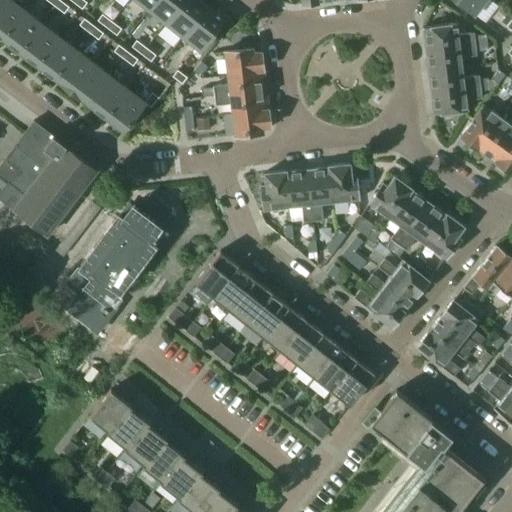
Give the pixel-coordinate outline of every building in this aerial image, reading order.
[(0,38),(2,40),(24,10),(10,0),(4,0),(0,6),(0,38)] [(65,13),(69,7),(60,0),(59,0),(55,6),(65,13)] [(87,2),(84,0),(73,0),(73,1),(82,9),(87,2)] [(137,0),(149,9),(156,0),(137,0)] [(166,22),(183,0),(156,0),(149,9),(166,22)] [(183,36),(207,6),(200,0),(183,0),(166,22),(183,36)] [(484,0),(456,0),(474,14),(484,0)] [(201,50),(225,19),(207,6),(183,36),(201,50)] [(19,53),(41,24),(24,10),(2,40),(19,53)] [(103,14),(98,20),(107,28),(112,21),(103,14)] [(89,32),(94,26),(85,18),(80,25),(89,32)] [(122,29),(112,21),(107,28),(117,35),(122,29)] [(423,27),(426,49),(475,44),(473,32),(458,34),(457,23),(423,27)] [(36,66),(59,37),(41,24),(19,53),(36,66)] [(99,39),(104,33),(94,26),(89,32),(99,39)] [(53,79),(76,50),(59,37),(36,66),(53,79)] [(137,40),(132,46),(141,54),(146,47),(137,40)] [(124,58),(128,52),(119,44),(114,51),(124,58)] [(476,55),(475,44),(426,49),(428,71),(462,67),(461,57),(476,55)] [(156,55),(146,47),(141,54),(151,61),(156,55)] [(263,70),(261,52),(254,52),(253,48),(225,51),(227,75),(262,70),(263,70)] [(70,93),(93,63),(76,50),(53,79),(70,93)] [(138,59),(128,52),(124,58),(133,66),(138,59)] [(201,61),(194,71),(200,76),(207,66),(201,61)] [(88,106),(110,76),(93,63),(70,93),(88,106)] [(463,76),(462,67),(428,71),(431,92),(480,86),(479,75),(463,76)] [(505,73),(498,67),(493,74),(500,80),(505,74),(505,73)] [(176,70),(171,76),(182,84),(183,85),(187,78),(176,70)] [(264,89),(262,70),(227,75),(229,83),(213,85),(213,86),(214,95),(264,89)] [(105,119),(127,89),(110,76),(88,106),(105,119)] [(214,95),(213,86),(202,88),(203,96),(214,95)] [(481,97),(480,86),(431,92),(434,114),(467,110),(466,99),(481,97)] [(122,132),(144,102),(127,89),(105,119),(122,132)] [(267,108),(264,89),(214,95),(216,105),(231,103),(232,112),(267,108)] [(152,92),(145,102),(151,107),(159,97),(152,92)] [(477,148),(500,116),(484,104),(461,136),(477,148)] [(183,107),(185,119),(193,118),(192,106),(183,107)] [(270,127),(268,108),(267,108),(232,112),(234,127),(225,128),(226,136),(263,132),(263,128),(270,127)] [(511,120),(510,123),(500,116),(477,148),(495,160),(511,136),(511,120)] [(194,130),(193,118),(185,119),(186,131),(194,130)] [(0,198),(47,235),(93,176),(98,169),(34,121),(15,145),(4,160),(18,170),(0,191),(0,198)] [(511,173),(511,172),(511,136),(495,160),(511,173)] [(351,175),(351,171),(350,163),(328,165),(328,166),(332,203),(358,200),(355,174),(351,175)] [(332,203),(328,166),(308,169),(313,220),(323,219),(322,204),(332,203)] [(313,220),(308,169),(286,171),(290,207),(301,206),(302,221),(313,220)] [(290,207),(286,171),(284,171),(284,170),(264,172),(266,184),(261,185),(264,210),(290,207)] [(389,219),(412,188),(394,175),(387,185),(384,183),(368,203),(389,219)] [(398,242),(428,201),(412,189),(412,188),(389,219),(381,229),(398,242)] [(170,209),(151,195),(139,210),(132,204),(123,216),(120,213),(66,282),(79,292),(67,308),(97,331),(116,307),(109,301),(117,289),(119,291),(155,243),(156,244),(166,231),(158,225),(170,209)] [(100,207),(93,201),(69,233),(77,238),(100,207)] [(423,242),(445,213),(428,201),(398,242),(406,248),(415,236),(423,242)] [(460,237),(457,235),(464,226),(446,213),(445,214),(445,213),(423,242),(445,258),(460,237)] [(291,224),(284,225),(285,237),(293,236),(291,224)] [(366,237),(373,242),(380,232),(373,228),(366,237)] [(340,230),(333,239),(339,244),(347,235),(340,230)] [(357,236),(349,245),(355,250),(363,241),(357,236)] [(315,239),(307,240),(309,252),(316,251),(315,239)] [(333,239),(325,249),(332,254),(339,244),(333,239)] [(392,252),(398,244),(392,239),(386,247),(392,252)] [(405,248),(398,244),(392,252),(399,256),(405,248)] [(348,260),(355,250),(349,245),(342,255),(348,260)] [(493,281),(511,257),(496,245),(464,286),(472,292),(481,281),(489,287),(493,281)] [(213,296),(238,265),(220,250),(195,282),(213,296)] [(511,255),(511,257),(493,281),(511,296),(511,255)] [(415,295),(428,279),(403,259),(396,267),(385,258),(378,266),(390,275),(415,295)] [(327,274),(333,279),(341,269),(334,264),(327,274)] [(230,309),(255,278),(238,265),(213,296),(230,309)] [(403,311),(415,295),(390,275),(384,283),(372,273),(366,281),(378,291),(403,311)] [(247,323),(272,291),(255,278),(230,309),(247,323)] [(403,311),(378,291),(372,298),(360,289),(354,297),(391,326),(403,311)] [(264,336),(289,305),(272,291),(247,323),(264,336)] [(464,298),(460,304),(469,311),(474,305),(464,298)] [(469,311),(460,304),(453,299),(441,315),(475,342),(478,344),(484,337),(472,327),(479,319),(469,311)] [(281,349),(306,318),(289,305),(264,336),(281,349)] [(483,313),(474,305),(469,311),(479,319),(483,313)] [(183,312),(176,307),(176,306),(168,316),(176,322),(183,312)] [(475,342),(441,315),(429,330),(457,353),(463,358),(475,342)] [(306,318),(281,349),(298,363),(323,332),(306,318)] [(511,320),(510,319),(503,328),(509,333),(511,329),(511,320)] [(194,321),(186,330),(193,336),(201,327),(194,321)] [(457,353),(429,330),(416,346),(453,375),(460,367),(451,361),(457,353)] [(315,376),(340,345),(323,332),(298,363),(315,376)] [(497,349),(504,340),(498,335),(490,344),(497,349)] [(220,357),(228,347),(220,342),(212,351),(220,357)] [(332,390),(357,358),(340,345),(315,376),(332,390)] [(235,353),(228,347),(220,357),(227,363),(235,353)] [(510,362),(511,359),(511,353),(506,348),(501,355),(510,362)] [(484,365),(492,355),(486,350),(478,360),(484,365)] [(350,404),(374,373),(357,358),(332,390),(350,404)] [(472,380),(480,371),(474,366),(466,375),(472,380)] [(254,384),(261,374),(254,368),(246,378),(254,384)] [(489,370),(484,376),(493,384),(498,377),(489,370)] [(269,380),(261,374),(254,384),(261,390),(269,380)] [(488,390),(493,384),(484,376),(479,383),(488,390)] [(511,383),(510,386),(499,377),(498,377),(493,384),(511,398),(511,383)] [(511,398),(493,384),(488,390),(500,400),(494,407),(511,421),(511,398)] [(108,432),(131,404),(111,388),(90,415),(108,430),(107,431),(108,432)] [(449,511),(479,475),(442,445),(451,434),(432,418),(396,390),(370,422),(406,451),(421,463),(410,477),(413,480),(390,510),(387,507),(382,511),(449,511)] [(288,411),(295,401),(288,395),(280,405),(288,411)] [(303,407),(295,401),(288,411),(295,417),(303,407)] [(126,449),(148,421),(130,407),(132,405),(131,404),(108,432),(126,446),(125,448),(126,449)] [(143,465),(166,437),(148,423),(149,422),(148,421),(126,449),(143,463),(142,464),(143,465)] [(322,438),(330,429),(322,423),(315,432),(322,438)] [(161,482),(183,454),(166,440),(167,438),(166,437),(143,465),(161,479),(160,481),(161,482)] [(78,446),(71,440),(70,440),(63,449),(70,455),(78,446)] [(179,498),(201,470),(183,456),(184,455),(183,454),(161,482),(179,496),(177,497),(179,498)] [(100,481),(107,472),(100,466),(92,476),(100,481)] [(198,511),(219,486),(201,472),(202,471),(201,470),(179,498),(195,511),(198,511)] [(115,478),(107,472),(100,481),(108,487),(115,478)] [(229,511),(236,503),(218,489),(220,487),(219,486),(198,511),(229,511)] [(132,511),(137,511),(143,505),(135,499),(128,508),(132,511)] [(237,504),(236,503),(229,511),(244,511),(236,506),(237,504)]
